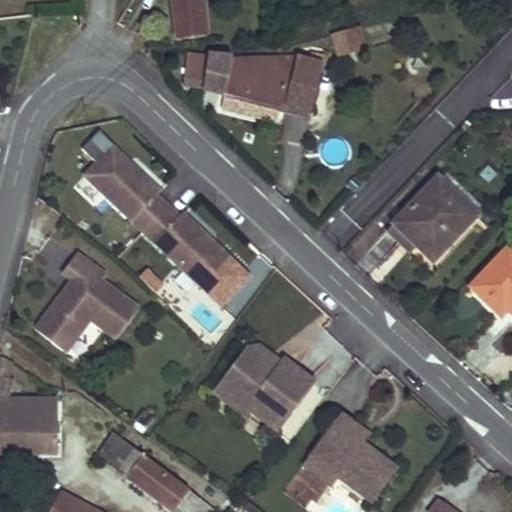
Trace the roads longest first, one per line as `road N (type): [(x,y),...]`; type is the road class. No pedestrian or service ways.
road 1 (residential): [(312,257),(511,48)]
road 2 (residential): [(312,257),(122,82),(95,76)]
road 3 (residential): [(511,440),(312,257)]
road 4 (residential): [(95,76),(52,92),(34,112),(0,245)]
